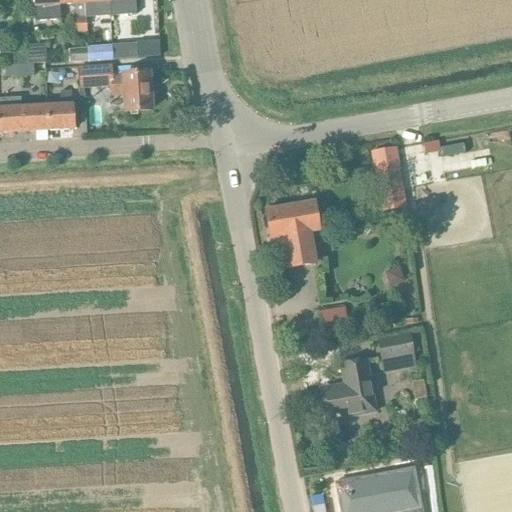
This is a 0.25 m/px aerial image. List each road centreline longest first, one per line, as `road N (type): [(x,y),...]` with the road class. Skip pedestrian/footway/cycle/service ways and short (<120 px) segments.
road 1 (unclassified): [(294,511),(224,141)]
road 2 (unclassified): [(224,141),(300,136),(511,98)]
road 3 (residential): [(224,141),(0,153)]
road 4 (unclassified): [(224,141),(197,0)]
